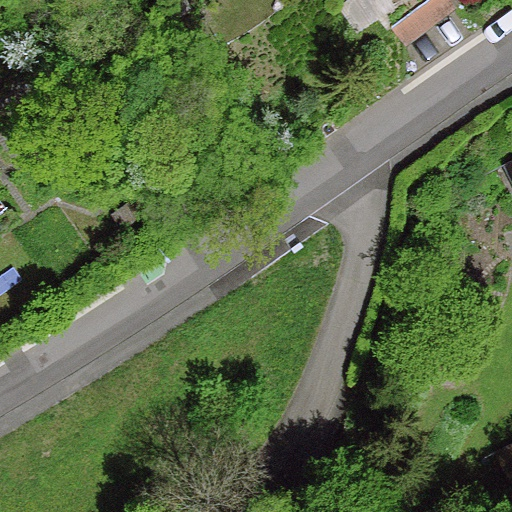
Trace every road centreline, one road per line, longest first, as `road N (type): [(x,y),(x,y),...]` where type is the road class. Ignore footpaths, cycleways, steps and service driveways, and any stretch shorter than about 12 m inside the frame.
road 1 (residential): [(346,177),(0,407)]
road 2 (residential): [(346,177),(365,239),(359,295),(313,409)]
road 3 (residential): [(511,67),(346,177)]
road 4 (residential): [(313,409),(224,511)]
